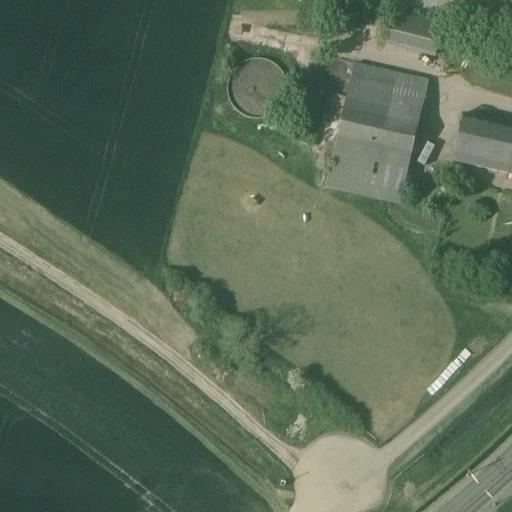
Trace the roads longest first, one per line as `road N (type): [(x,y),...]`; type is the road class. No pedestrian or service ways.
road 1 (track): [(344,494),(111,312),(0,241)]
road 2 (unclassified): [(317,511),(511,345)]
